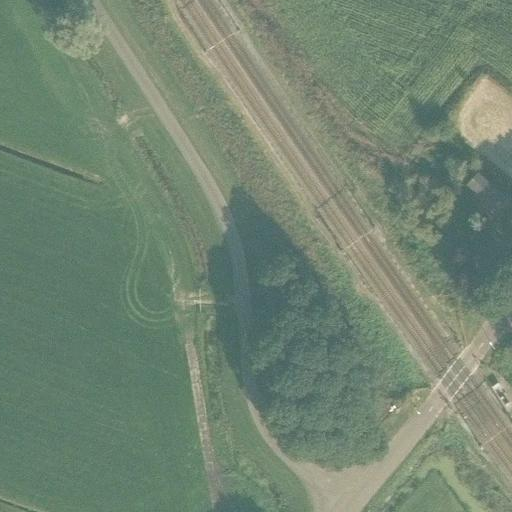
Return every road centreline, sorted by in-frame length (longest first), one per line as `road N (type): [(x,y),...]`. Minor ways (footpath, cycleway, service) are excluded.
road 1 (unclassified): [(349,509),(264,428),(221,206),(90,0)]
road 2 (tertiary): [(349,509),(511,306)]
